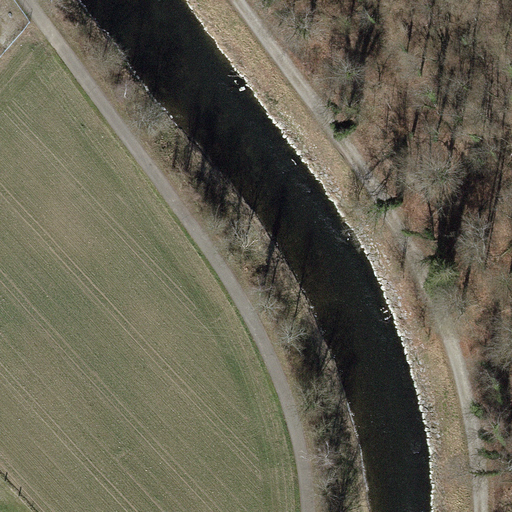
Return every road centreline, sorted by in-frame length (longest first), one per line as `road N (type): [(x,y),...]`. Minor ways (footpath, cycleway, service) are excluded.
road 1 (track): [(28,0),(226,275),(266,347),(293,418),(306,511)]
road 2 (track): [(481,511),(473,413),(446,318),(338,132),(240,0)]
